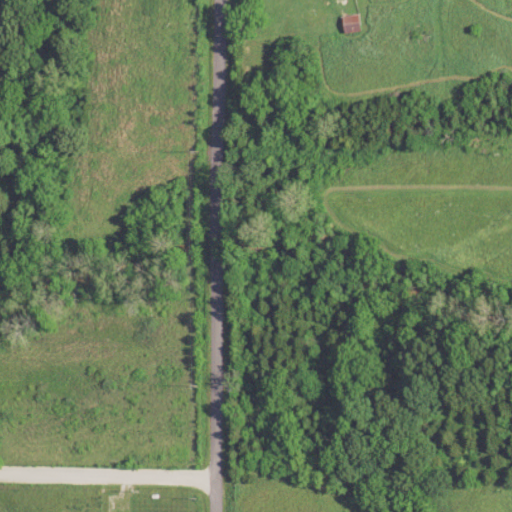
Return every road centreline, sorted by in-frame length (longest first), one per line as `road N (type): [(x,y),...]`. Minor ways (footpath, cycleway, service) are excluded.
road 1 (residential): [(216,511),(213,0)]
road 2 (residential): [(217,480),(0,474)]
